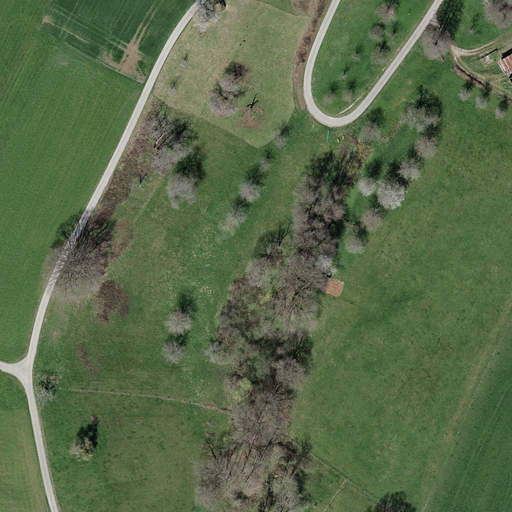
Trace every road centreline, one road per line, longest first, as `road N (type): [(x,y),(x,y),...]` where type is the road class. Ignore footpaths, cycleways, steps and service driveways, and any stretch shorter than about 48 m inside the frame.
road 1 (track): [(25,373),(45,296),(73,236),(160,59),(200,0)]
road 2 (track): [(334,0),(304,86),(307,105),(327,123),(359,107),(436,0)]
road 3 (track): [(55,511),(25,373),(0,364)]
